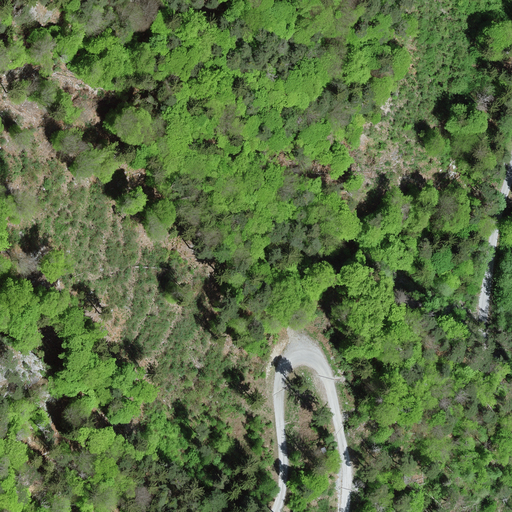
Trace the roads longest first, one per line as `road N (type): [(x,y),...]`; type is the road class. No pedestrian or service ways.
road 1 (track): [(276,511),(278,382),(289,355),(302,350),(325,381),(342,437),(345,511)]
road 2 (track): [(511,413),(484,313),(511,168)]
